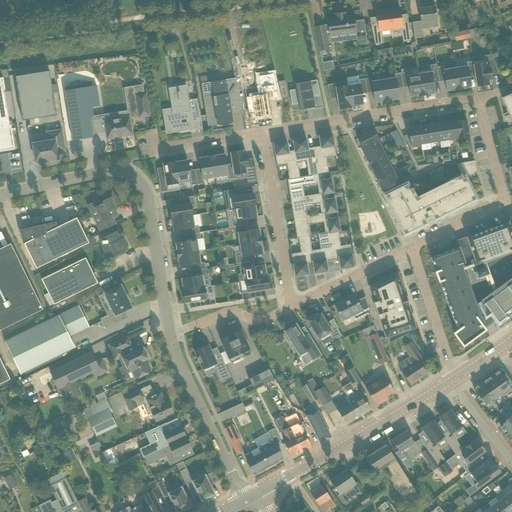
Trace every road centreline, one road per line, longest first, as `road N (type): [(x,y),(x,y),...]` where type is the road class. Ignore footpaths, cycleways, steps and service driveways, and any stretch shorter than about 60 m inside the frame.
road 1 (residential): [(262,132),(478,96),(504,203),(412,247)]
road 2 (unclassified): [(168,336),(147,196),(130,173),(109,170),(0,194)]
road 3 (track): [(0,34),(285,0)]
road 4 (tertiary): [(257,493),(454,377)]
road 5 (unclassified): [(245,499),(168,336)]
road 6 (residential): [(262,132),(292,305)]
road 7 (residential): [(412,247),(454,377)]
road 8 (residential): [(292,305),(253,321),(232,311),(168,336)]
road 9 (residential): [(412,247),(292,305)]
road 10 (residential): [(150,132),(152,151),(262,132)]
